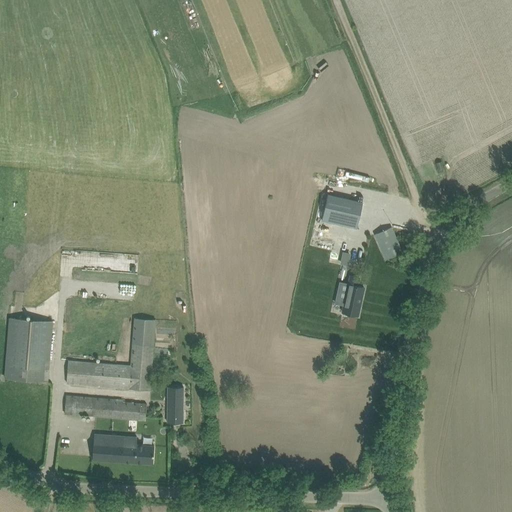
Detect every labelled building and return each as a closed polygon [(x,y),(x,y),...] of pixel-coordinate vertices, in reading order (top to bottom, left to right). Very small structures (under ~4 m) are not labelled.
[(324,191),(318,222),(353,230),(360,199),(324,191)] [(375,234),(386,260),(403,252),(392,227),(375,234)] [(344,253),(341,264),(347,265),(350,255),(344,253)] [(349,275),(342,312),(358,316),(364,287),(357,286),(359,277),(349,275)] [(122,297),(135,297),(134,284),(121,284),(122,297)] [(206,306),(206,308),(206,309),(206,310),(207,311),(207,313),(207,314),(208,315),(209,316),(209,317),(210,318),(211,318),(212,319),(213,320),(214,320),(215,321),(217,321),(218,322),(219,322),(220,322),(221,322),(223,322),(224,321),(225,321),(226,320),(227,320),(228,319),(229,319),(230,318),(231,317),(232,316),(232,315),(233,314),(233,313),(234,311),(234,310),(234,309),(234,308),(234,306),(234,305),(234,304),(233,303),(233,302),(232,301),(232,300),(231,299),(230,298),(229,297),(228,296),(227,295),(226,295),(225,294),(224,294),(223,294),(220,294),(219,294),(218,294),(217,294),(215,294),(214,295),(213,295),(212,296),(211,297),(210,298),(209,299),(209,300),(208,301),(207,302),(207,303),(207,304),(206,305),(206,306)] [(5,378),(47,381),(52,321),(10,318),(5,378)] [(135,318),(132,366),(68,360),(67,383),(130,389),(150,390),(154,345),(155,319),(135,318)] [(183,387),(168,386),(167,422),(183,423),(183,387)] [(313,393),(307,400),(314,407),(320,400),(313,393)] [(65,413),(106,417),(146,420),(147,405),(117,402),(117,399),(66,395),(65,413)] [(136,436),(104,434),(94,434),(92,459),(153,464),(154,446),(135,444),(136,436)]
